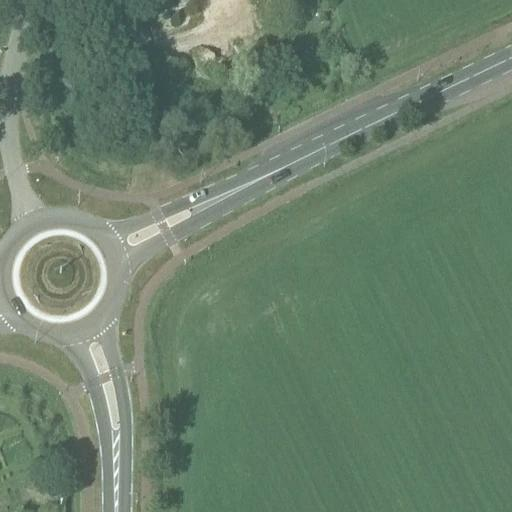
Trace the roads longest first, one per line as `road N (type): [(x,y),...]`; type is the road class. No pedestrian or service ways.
road 1 (secondary): [(240,192),(511,58)]
road 2 (unclassified): [(32,0),(6,103),(16,173),(35,223)]
road 3 (secondary): [(240,192),(183,203),(102,238)]
road 4 (secondary): [(117,265),(240,192)]
road 5 (tertiary): [(116,450),(124,420),(101,321)]
road 6 (tertiary): [(70,337),(116,450)]
